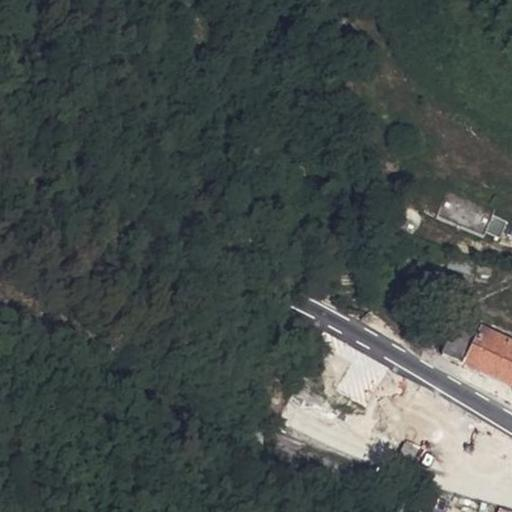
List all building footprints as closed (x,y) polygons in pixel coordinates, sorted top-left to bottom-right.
[(511,229),(502,226),(505,217),(458,199),(447,228),(494,245),(497,239),(510,244),(511,238),(511,229)] [(475,287),(414,260),(406,280),(467,307),(475,287)] [(483,280),(502,285),(504,277),(486,270),(483,280)] [(485,339),(455,324),(440,356),(452,362),(450,366),(511,395),(511,349),(487,337),(485,339)] [(372,464),(360,472),(370,488),(383,480),(372,464)]
